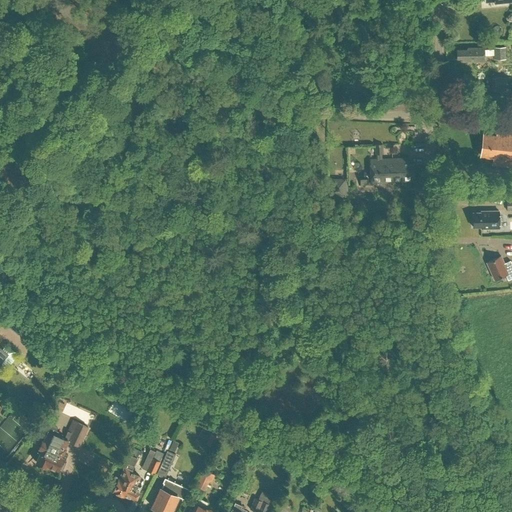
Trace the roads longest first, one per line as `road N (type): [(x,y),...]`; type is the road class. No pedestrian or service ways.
road 1 (unclassified): [(503,511),(445,367),(435,321),(429,110)]
road 2 (unclassified): [(429,110),(378,116),(260,107),(127,45)]
road 3 (tertiary): [(0,205),(127,45)]
